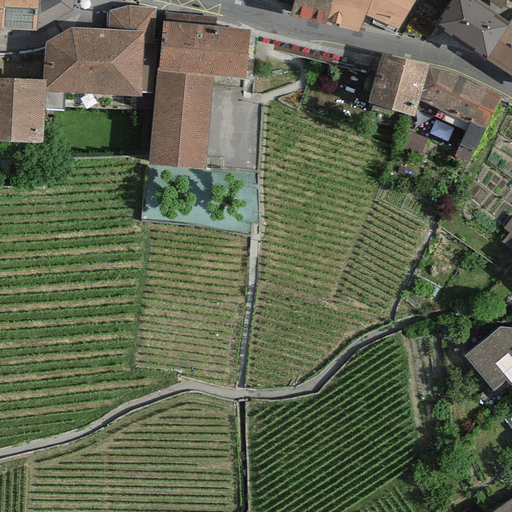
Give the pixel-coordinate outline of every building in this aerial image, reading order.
[(42,0),(0,0),(0,27),(7,28),(8,8),(42,9),(42,0)] [(42,0),(42,9),(42,29),(75,9),(75,0),(42,0)] [(297,0),(296,6),(325,13),(327,0),(297,0)] [(327,0),(325,13),(368,24),(372,9),(403,23),(418,0),(327,0)] [(511,25),(472,0),(458,0),(442,24),(490,56),(511,25)] [(487,0),(501,9),(506,0),(487,0)] [(49,43),(50,79),(49,95),(151,95),(152,43),(157,42),(158,9),(132,7),(112,13),(112,29),(73,28),(49,43)] [(255,30),(167,22),(165,45),(154,166),(210,170),(219,75),(227,75),(251,78),(253,53),(255,30)] [(511,23),(511,25),(490,56),(511,71),(511,23)] [(411,61),(385,54),(372,101),(398,108),(418,114),(422,97),(430,68),(431,66),(411,61)] [(430,68),(422,97),(474,121),(464,142),(482,151),(507,97),(462,75),(430,68)] [(50,79),(0,76),(0,142),(45,144),(49,95),(50,79)] [(511,344),(503,330),(466,353),(492,393),(511,380),(511,344)]
